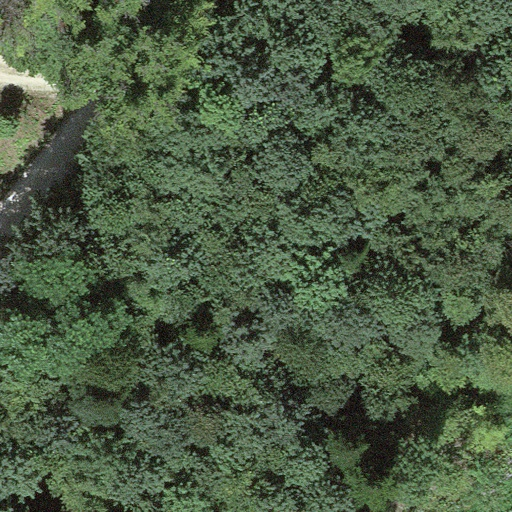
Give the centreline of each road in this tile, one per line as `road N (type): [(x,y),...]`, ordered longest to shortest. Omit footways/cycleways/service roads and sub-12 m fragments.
road 1 (unclassified): [(181,0),(0,232)]
road 2 (track): [(0,72),(122,72)]
